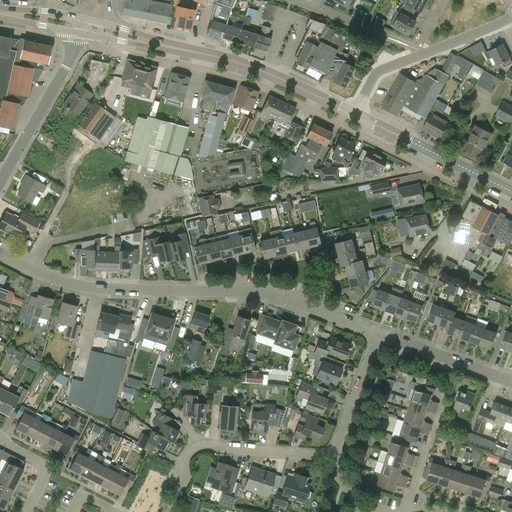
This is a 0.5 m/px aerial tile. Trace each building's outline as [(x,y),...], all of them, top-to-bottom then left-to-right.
[(124,0),(125,1),(124,1),(122,14),(168,24),(172,0),(124,0)] [(335,0),(338,1),(333,8),(348,14),(351,8),(352,9),(356,0),(335,0)] [(404,2),(401,7),(414,14),(417,9),(421,11),(427,0),(403,0),(403,1),(404,2)] [(216,3),(207,33),(220,38),(224,25),(226,25),(228,21),(231,8),(216,3)] [(266,4),(262,19),(272,22),(276,6),(266,4)] [(176,27),(190,30),(194,10),(176,7),(175,16),(178,17),(176,27)] [(411,19),(414,14),(401,7),(398,12),(397,11),(390,24),(408,34),(415,22),(411,19)] [(251,18),(245,17),(242,24),(248,26),(251,18)] [(305,72),(321,79),(342,35),(324,27),(326,24),(309,17),(307,21),(310,23),(294,57),(298,58),(296,62),(307,67),(305,72)] [(224,25),(220,38),(236,43),(240,30),(241,25),(228,21),(226,25),(224,25)] [(258,35),(256,35),(252,47),(267,51),(271,39),(270,39),(271,36),(268,35),(270,28),(262,25),(258,35)] [(252,47),(256,35),(240,30),(236,43),(237,43),(237,42),(252,47)] [(12,64),(18,40),(11,39),(12,38),(0,35),(0,105),(1,99),(5,100),(12,64)] [(348,38),(342,35),(321,79),(322,77),(323,78),(324,75),(330,78),(329,80),(344,87),(354,68),(344,63),(346,61),(345,61),(348,55),(342,52),(348,38)] [(0,124),(12,127),(17,105),(21,106),(26,97),(30,81),(35,82),(42,71),(44,63),(47,64),(50,49),(49,46),(19,40),(18,40),(12,64),(5,100),(1,99),(0,105),(0,124)] [(501,63),(504,68),(511,64),(509,59),(510,59),(502,44),(489,51),(496,66),(501,63)] [(381,50),(376,48),(371,59),(376,61),(381,50)] [(92,59),(89,71),(98,73),(101,62),(92,59)] [(130,91),(134,92),(136,85),(151,89),(157,69),(128,61),(122,81),(132,84),(130,91)] [(477,78),(482,69),(473,64),(468,73),(477,78)] [(467,71),(462,68),(457,76),(462,79),(467,71)] [(416,83),(403,105),(408,108),(408,109),(425,118),(425,117),(435,99),(449,76),(438,70),(433,79),(427,75),(421,86),(416,83)] [(511,72),(509,70),(503,81),(511,85),(511,72)] [(484,71),(478,82),(476,84),(486,91),(488,88),(494,77),(484,71)] [(171,75),(165,97),(174,99),(183,102),(188,82),(189,78),(180,75),(171,73),(171,74),(171,75)] [(416,83),(400,74),(382,107),(397,116),(403,105),(416,83)] [(61,104),(76,115),(93,93),(78,82),(61,104)] [(209,110),(197,155),(203,155),(215,104),(214,104),(219,86),(205,82),(200,102),(201,102),(199,107),(209,110)] [(227,114),(233,89),(219,86),(214,104),(215,104),(203,155),(214,155),(214,154),(218,139),(225,114),(227,114)] [(233,105),(251,111),(258,92),(240,86),(233,105)] [(261,113),(274,119),(282,102),(269,96),(261,113)] [(425,117),(428,119),(423,129),(431,134),(443,111),(435,107),(438,101),(435,99),(425,117)] [(285,129),(282,135),(294,141),(300,127),(291,123),(290,125),(288,124),(295,108),(282,102),(274,119),(279,121),(277,126),(285,129)] [(511,107),(502,102),(495,116),(510,124),(511,119),(511,107)] [(78,126),(95,138),(93,140),(96,143),(115,117),(95,103),(78,126)] [(444,112),(443,111),(431,134),(440,139),(453,117),(452,117),(456,111),(447,106),(444,112)] [(137,117),(124,162),(120,178),(127,180),(132,164),(145,167),(144,170),(144,173),(145,177),(159,180),(160,174),(175,178),(176,176),(180,177),(183,189),(195,187),(190,165),(191,160),(179,157),(192,112),(173,107),(169,123),(157,119),(149,117),(147,117),(146,120),(137,117)] [(239,130),(246,133),(252,120),(245,117),(239,130)] [(305,148),(311,151),(322,129),(312,124),(310,128),(306,136),(310,138),(305,148)] [(475,126),(464,148),(480,156),(484,158),(484,157),(486,158),(487,157),(489,158),(492,151),(485,147),(491,134),(475,126)] [(331,133),(322,129),(311,151),(307,159),(313,162),(322,144),(325,146),(331,133)] [(246,134),(240,145),(250,150),(261,148),(263,144),(248,137),(249,135),(246,134)] [(185,148),(191,149),(193,138),(188,136),(185,148)] [(339,137),(332,151),(335,153),(332,160),(339,163),(343,156),(348,159),(355,145),(339,137)] [(226,141),(218,139),(214,154),(215,155),(221,153),(222,149),(224,149),(226,141)] [(511,165),(511,140),(508,148),(510,149),(503,161),(511,165)] [(364,176),(366,177),(377,155),(368,151),(364,158),(357,154),(351,166),(351,168),(345,168),(346,179),(352,179),(352,176),(359,175),(362,169),(366,172),(364,176)] [(300,178),(307,163),(288,153),(281,169),(282,169),(281,171),(295,178),(296,176),(300,178)] [(377,155),(366,177),(365,179),(372,178),(374,175),(376,177),(379,171),(380,171),(385,160),(377,155)] [(228,158),(228,168),(241,167),(240,157),(228,158)] [(336,181),(336,168),(321,169),(321,182),(336,181)] [(17,195),(31,203),(38,191),(42,193),(46,186),(25,175),(22,182),(24,183),(17,195)] [(370,186),(372,196),(390,192),(388,182),(370,186)] [(60,196),(63,190),(53,184),(50,189),(60,196)] [(397,190),(401,207),(422,202),(418,185),(397,190)] [(202,217),(217,214),(213,195),(198,198),(202,217)] [(491,232),(490,232),(499,215),(470,200),(469,201),(470,201),(462,216),(461,216),(467,219),(466,221),(461,218),(452,236),(472,246),(475,240),(481,242),(475,254),(469,251),(465,259),(470,262),(471,259),(476,262),(480,254),(491,232)] [(315,209),(315,206),(313,201),(305,203),(307,211),(311,210),(315,209)] [(280,214),(287,212),(285,204),(282,204),(282,208),(279,209),(280,214)] [(248,208),(234,211),(235,214),(247,211),(249,217),(250,217),(248,208)] [(252,220),(265,218),(263,210),(260,211),(260,210),(250,212),(252,220)] [(371,213),(373,221),(381,220),(379,212),(371,213)] [(28,234),(25,231),(24,230),(24,228),(33,233),(39,223),(21,213),(19,218),(13,215),(13,216),(6,213),(0,222),(0,228),(18,239),(20,240),(25,240),(28,234)] [(249,221),(248,213),(241,214),(243,222),(249,221)] [(499,214),(499,215),(490,232),(491,232),(493,233),(492,236),(494,237),(494,238),(509,245),(511,239),(511,221),(504,218),(505,216),(499,214)] [(397,221),(400,237),(408,235),(409,237),(429,233),(425,215),(405,219),(397,221)] [(309,224),(311,229),(304,231),(309,248),(319,245),(315,228),(314,222),(309,224)] [(359,229),(361,236),(363,236),(365,242),(372,240),(370,234),(368,226),(359,229)] [(237,231),(239,237),(243,253),(254,251),(250,235),(252,234),(251,228),(244,230),(237,231)] [(309,248),(304,231),(293,233),(297,250),(309,248)] [(178,235),(180,241),(168,244),(171,259),(171,260),(184,257),(183,250),(188,248),(184,233),(178,235)] [(297,250),(293,233),(282,236),(286,253),(297,250)] [(215,237),(221,259),(232,256),(228,239),(226,234),(215,237)] [(286,253),(282,236),(271,239),(275,256),(286,253)] [(204,239),(210,261),(221,259),(215,237),(204,239)] [(243,253),(239,237),(228,239),(232,256),(243,253)] [(94,246),(93,270),(106,271),(106,253),(98,252),(99,246),(99,238),(94,238),(93,246),(94,246)] [(210,261),(204,239),(204,238),(199,240),(200,246),(194,247),(198,264),(210,261)] [(171,259),(168,244),(167,243),(155,246),(153,239),(147,241),(151,256),(157,254),(158,262),(171,259)] [(264,258),(275,256),(271,239),(260,241),(264,258)] [(335,244),(338,255),(355,251),(352,240),(335,244)] [(88,270),(93,270),(94,246),(93,246),(93,250),(81,250),(75,250),(75,262),(80,262),(80,267),(88,268),(88,270)] [(114,253),(106,253),(106,271),(108,271),(118,271),(119,246),(114,246),(114,253)] [(120,246),(119,246),(118,271),(124,271),(124,269),(131,269),(131,264),(138,264),(138,249),(132,249),(132,251),(119,251),(120,246)] [(390,250),(392,257),(403,255),(401,248),(390,250)] [(345,265),(357,262),(355,251),(338,255),(341,267),(346,266),(345,265)] [(492,251),(488,257),(499,263),(502,256),(492,251)] [(393,260),(390,268),(399,272),(401,263),(393,260)] [(441,270),(451,276),(457,265),(446,260),(441,270)] [(345,265),(346,266),(348,276),(365,272),(362,261),(357,262),(345,265)] [(368,283),(365,272),(348,276),(351,287),(368,283)] [(481,283),(484,278),(473,272),(470,277),(481,283)] [(458,285),(457,288),(455,293),(462,296),(465,288),(458,285)] [(0,299),(4,301),(8,290),(0,287),(0,299)] [(390,294),(384,311),(395,315),(401,298),(403,291),(393,287),(390,294)] [(373,307),(384,311),(390,294),(379,290),(373,307)] [(38,317),(47,319),(53,300),(37,295),(34,306),(28,304),(23,323),(36,326),(38,317)] [(414,296),(412,302),(406,319),(416,323),(421,311),(424,312),(428,302),(414,296)] [(13,297),(10,303),(21,307),(23,301),(13,297)] [(406,319),(412,302),(401,298),(395,315),(406,319)] [(0,307),(7,311),(9,304),(0,300),(0,307)] [(59,325),(63,326),(64,323),(67,324),(65,335),(76,338),(78,327),(73,326),(74,320),(73,320),(77,306),(62,302),(57,321),(60,322),(59,325)] [(441,303),(440,307),(433,304),(430,303),(427,313),(430,314),(427,321),(438,325),(445,305),(441,303)] [(438,325),(449,329),(450,329),(454,317),(456,312),(451,311),(451,308),(445,305),(438,325)] [(104,351),(109,352),(118,314),(117,314),(117,316),(100,312),(96,329),(109,332),(104,351)] [(196,332),(203,334),(205,328),(206,329),(209,317),(194,312),(191,324),(197,326),(196,332)] [(131,317),(118,314),(109,352),(130,358),(133,346),(127,344),(126,347),(117,345),(119,337),(130,340),(134,325),(129,324),(131,317)] [(145,333),(156,337),(162,317),(151,314),(149,320),(148,323),(142,321),(135,340),(142,342),(145,333)] [(273,343),(273,344),(281,321),(280,323),(262,316),(256,334),(274,340),(273,343)] [(174,321),(162,317),(156,337),(167,340),(165,349),(172,352),(179,329),(172,327),(174,321)] [(231,337),(244,340),(249,321),(237,317),(231,337)] [(458,338),(464,321),(454,317),(450,329),(449,329),(447,334),(458,338)] [(316,322),(309,320),(307,331),(312,332),(313,328),(314,329),(316,322)] [(295,326),(281,321),(273,344),(293,350),(298,336),(300,328),(295,326)] [(464,321),(458,338),(469,342),(475,325),(464,321)] [(475,325),(469,342),(480,346),(486,329),(475,325)] [(497,333),(486,329),(480,346),(491,350),(497,333)] [(502,348),(511,351),(511,332),(508,331),(505,338),(502,348)] [(247,348),(253,350),(256,337),(250,335),(247,348)] [(336,340),(330,338),(327,345),(318,341),(314,353),(325,357),(327,352),(345,359),(350,346),(336,341),(336,340)] [(185,359),(195,361),(201,342),(191,340),(185,359)] [(220,354),(226,356),(231,341),(224,340),(220,354)] [(15,351),(8,347),(6,353),(12,356),(15,351)] [(108,355),(91,351),(83,382),(73,380),(67,402),(77,407),(76,410),(88,415),(89,412),(111,419),(126,360),(108,355)] [(335,385),(341,370),(318,361),(321,356),(309,351),(307,357),(315,361),(313,366),(320,369),(317,378),(335,385)] [(289,371),(295,373),(298,359),(293,358),(289,371)] [(30,390),(35,392),(47,369),(42,367),(30,390)] [(245,373),(245,384),(262,385),(263,374),(258,374),(258,372),(251,371),(251,374),(245,373)] [(64,385),(67,378),(58,373),(55,381),(64,385)] [(126,377),(124,385),(138,389),(140,382),(126,377)] [(170,379),(164,377),(161,383),(167,385),(170,379)] [(416,385),(422,387),(424,380),(418,378),(416,385)] [(158,388),(160,382),(153,379),(151,386),(158,388)] [(406,399),(411,401),(437,409),(439,405),(430,402),(432,397),(433,397),(435,391),(416,385),(411,383),(406,399)] [(323,389),(314,385),(313,388),(302,384),(297,396),(308,400),(305,408),(321,414),(327,400),(320,398),(323,389)] [(15,396),(7,392),(0,405),(0,410),(9,415),(17,400),(22,403),(28,391),(19,386),(15,396)] [(134,390),(124,387),(121,397),(131,400),(134,390)] [(213,405),(220,405),(221,392),(214,391),(213,405)] [(469,411),(475,396),(466,392),(465,395),(460,393),(453,411),(459,414),(458,418),(467,422),(471,412),(469,411)] [(204,426),(206,405),(196,404),(197,396),(184,395),(183,411),(190,411),(189,424),(204,426)] [(437,409),(411,401),(407,411),(425,417),(427,412),(436,415),(437,409)] [(495,419),(506,423),(511,409),(495,403),(491,414),(481,410),(473,431),(483,435),(487,425),(492,427),(495,419)] [(15,429),(25,434),(34,418),(28,415),(30,410),(21,405),(16,415),(21,417),(15,429)] [(249,433),(265,434),(266,419),(272,420),(273,409),(274,406),(264,405),(264,411),(259,411),(259,413),(251,413),(249,433)] [(220,430),(234,431),(236,407),(222,406),(221,413),(218,413),(217,423),(220,423),(220,430)] [(283,416),(293,418),(295,409),(286,406),(283,416)] [(117,408),(111,421),(118,424),(124,412),(117,408)] [(425,417),(407,411),(404,422),(431,430),(432,426),(423,423),(425,417)] [(152,425),(160,429),(157,434),(157,435),(169,440),(168,441),(172,443),(178,433),(170,429),(174,420),(159,412),(152,425)] [(319,441),(323,429),(316,426),(319,419),(302,413),(299,420),(305,423),(303,428),(298,426),(294,436),(299,438),(301,434),(319,441)] [(34,418),(25,434),(35,439),(47,416),(43,414),(40,421),(34,418)] [(47,416),(35,439),(45,444),(54,428),(48,425),(51,418),(47,416)] [(78,420),(73,417),(68,426),(73,429),(78,420)] [(429,436),(431,430),(404,422),(400,433),(418,439),(420,434),(429,436)] [(54,428),(45,444),(55,449),(64,433),(67,426),(63,424),(60,431),(54,428)] [(94,424),(90,432),(98,436),(102,427),(94,424)] [(365,445),(371,446),(376,431),(370,429),(365,445)] [(106,444),(111,433),(105,431),(100,442),(106,444)] [(153,432),(150,438),(141,434),(135,445),(146,451),(148,453),(152,446),(163,452),(168,441),(169,440),(157,435),(157,434),(153,432)] [(464,440),(493,452),(497,443),(467,432),(464,440)] [(72,437),(64,433),(55,449),(66,455),(72,442),(76,444),(79,437),(74,434),(72,437)] [(391,443),(388,454),(414,462),(415,457),(407,455),(409,449),(391,443)] [(496,445),(493,453),(504,457),(507,450),(496,445)] [(69,469),(79,474),(88,458),(80,453),(82,450),(76,447),(73,454),(76,456),(69,469)] [(92,451),(88,458),(79,474),(89,480),(102,456),(92,451)] [(414,462),(388,454),(384,464),(402,470),(404,465),(412,468),(414,462)] [(6,463),(2,472),(18,480),(24,470),(10,463),(12,460),(5,456),(3,462),(6,463)] [(102,456),(89,480),(100,485),(108,468),(102,465),(106,458),(102,456)] [(358,464),(364,466),(367,457),(361,456),(358,464)] [(432,467),(427,482),(437,485),(443,467),(435,465),(436,461),(431,459),(428,466),(432,467)] [(443,467),(437,485),(448,489),(454,471),(457,462),(446,459),(444,467),(443,467)] [(511,470),(511,465),(511,462),(500,459),(498,466),(511,470)] [(108,468),(100,485),(110,490),(118,473),(122,466),(118,464),(114,471),(108,468)] [(210,468),(206,482),(212,484),(211,487),(231,493),(238,470),(218,464),(217,470),(210,468)] [(402,470),(384,464),(381,475),(407,483),(408,478),(400,476),(402,470)] [(454,471),(448,489),(459,492),(467,467),(463,465),(461,473),(454,471)] [(469,476),(472,468),(467,467),(459,492),(470,496),(475,478),(469,476)] [(354,483),(360,484),(364,469),(359,468),(354,483)] [(267,497),(274,476),(251,469),(245,490),(267,497)] [(126,483),(131,486),(136,476),(127,471),(124,476),(118,473),(110,490),(120,495),(126,483)] [(0,483),(13,490),(18,480),(2,472),(0,474),(0,483)] [(293,478),(288,476),(282,495),(276,493),(272,504),(284,508),(288,498),(304,503),(310,486),(305,484),(307,478),(294,474),(293,478)] [(405,489),(407,483),(381,475),(377,486),(395,492),(397,486),(405,489)] [(486,477),(484,481),(475,478),(470,496),(481,499),(485,485),(489,486),(492,479),(486,477)] [(0,495),(8,500),(13,490),(0,483),(0,495)] [(501,499),(504,491),(491,487),(489,495),(501,499)] [(0,508),(3,510),(8,500),(0,495),(0,508)] [(225,507),(231,508),(235,498),(228,496),(225,507)] [(511,511),(511,501),(505,500),(501,510),(507,511),(511,511)]
